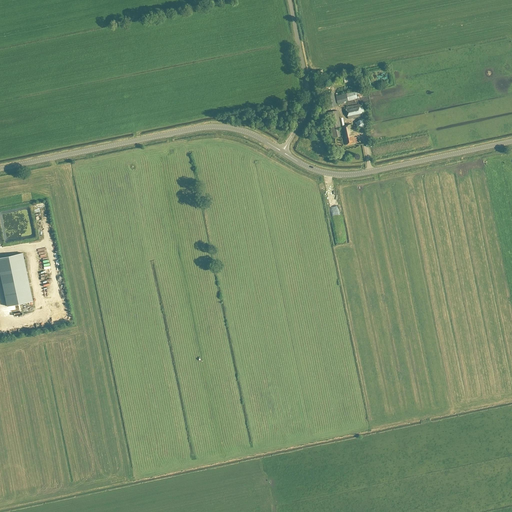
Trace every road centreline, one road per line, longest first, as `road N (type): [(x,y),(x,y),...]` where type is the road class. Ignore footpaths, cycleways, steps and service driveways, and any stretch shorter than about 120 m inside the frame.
road 1 (tertiary): [(0,169),(202,128),(255,136),(282,153)]
road 2 (track): [(0,179),(202,138),(242,142),(268,157),(274,147)]
road 3 (tertiary): [(282,153),(320,172),(353,175),(511,142)]
road 4 (unclassified): [(282,153),(309,94),(289,0)]
